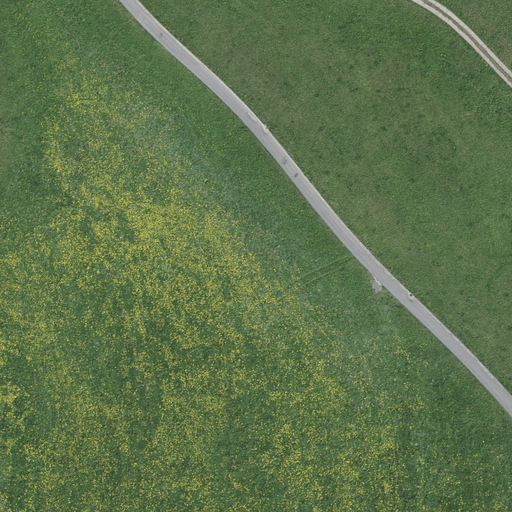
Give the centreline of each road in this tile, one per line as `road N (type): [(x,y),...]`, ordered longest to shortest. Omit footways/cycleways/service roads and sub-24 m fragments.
road 1 (unclassified): [(127,0),(230,97),(369,265),(511,406)]
road 2 (track): [(511,80),(439,8),(420,0)]
